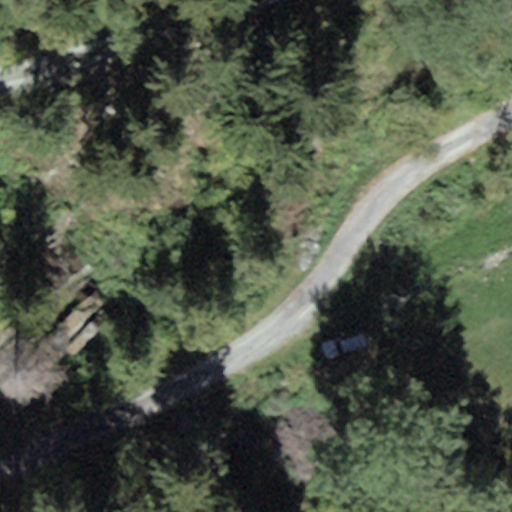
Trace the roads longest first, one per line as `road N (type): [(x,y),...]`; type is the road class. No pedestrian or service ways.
road 1 (track): [(511,109),(428,158),(362,215),(277,326),(0,473)]
road 2 (track): [(244,349),(308,333),(511,203)]
road 3 (track): [(0,53),(285,0)]
